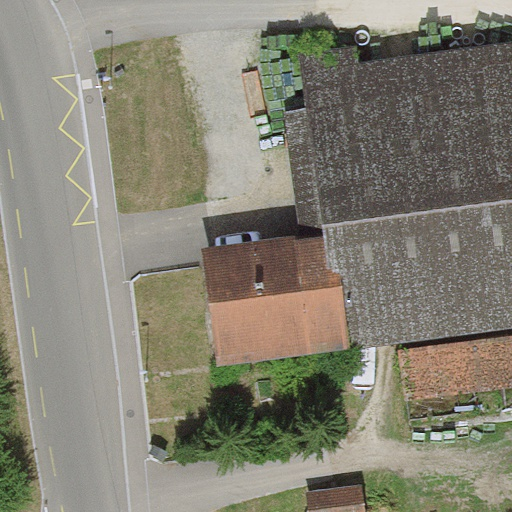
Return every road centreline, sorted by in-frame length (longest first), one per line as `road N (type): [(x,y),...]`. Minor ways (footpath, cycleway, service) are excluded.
road 1 (tertiary): [(10,0),(33,82),(98,511)]
road 2 (track): [(19,24),(511,9)]
